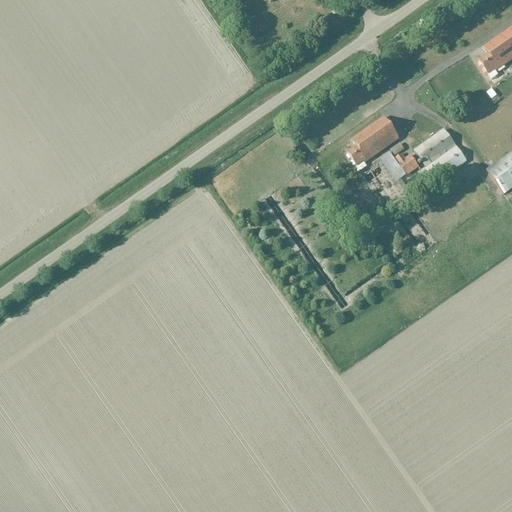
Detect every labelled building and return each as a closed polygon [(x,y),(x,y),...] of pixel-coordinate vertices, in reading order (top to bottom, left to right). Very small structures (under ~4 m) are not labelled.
[(478,63),(488,77),(495,72),(496,73),(511,61),(511,29),(482,50),(487,56),(478,63)] [(356,149),(347,155),(360,173),(367,168),(365,165),(399,141),(384,119),(351,142),(356,149)] [(427,179),(432,187),(467,163),(444,130),(414,151),(426,169),(421,172),(426,180),(427,179)] [(399,145),(390,151),(394,158),(403,151),(399,145)] [(511,152),(486,171),(504,196),(511,190),(511,152)] [(395,184),(398,182),(398,183),(396,185),(403,195),(408,191),(400,180),(405,177),(405,178),(418,169),(410,156),(405,160),(402,155),(394,160),(397,165),(389,154),(380,161),(395,184)] [(459,177),(429,199),(434,206),(465,185),(459,177)]
